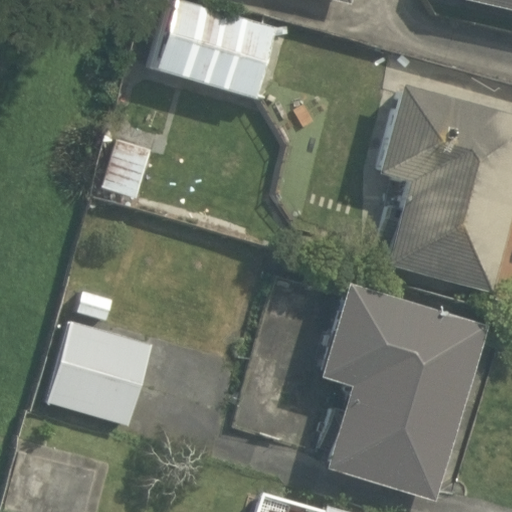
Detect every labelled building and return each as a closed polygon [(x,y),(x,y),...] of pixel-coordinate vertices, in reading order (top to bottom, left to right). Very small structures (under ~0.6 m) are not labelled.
[(152,0),(149,0),(133,71),(261,101),(278,30),(152,0)] [(289,0),(338,12),(341,0),(289,0)] [(511,0),(457,0),(455,14),(511,23),(511,0)] [(511,107),(394,79),(371,177),(408,186),(387,274),(500,302),(511,253),(511,107)] [(132,200),(148,147),(114,137),(98,190),(132,200)] [(345,280),(313,383),(345,393),(322,466),(437,501),(491,325),(345,280)] [(158,332),(109,316),(116,293),(78,281),(71,304),(39,401),(126,429),(158,332)] [(95,511),(109,465),(54,450),(62,422),(32,414),(24,441),(4,511),(95,511)] [(350,511),(315,502),(312,511),(276,511),(275,511),(350,511)]
